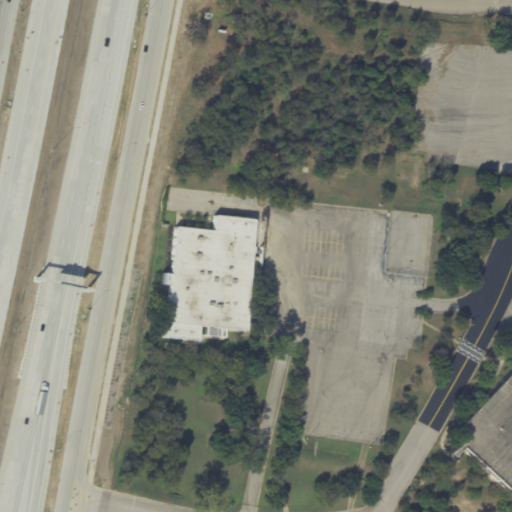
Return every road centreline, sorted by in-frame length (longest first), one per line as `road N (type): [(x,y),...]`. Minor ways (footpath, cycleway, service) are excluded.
road 1 (secondary): [(75,502),(162,0)]
road 2 (residential): [(511,244),(375,511)]
road 3 (motorway): [(8,511),(70,243)]
road 4 (motorway): [(30,511),(70,243)]
road 5 (motorway): [(70,243),(115,0)]
road 6 (motorway): [(51,0),(12,204)]
